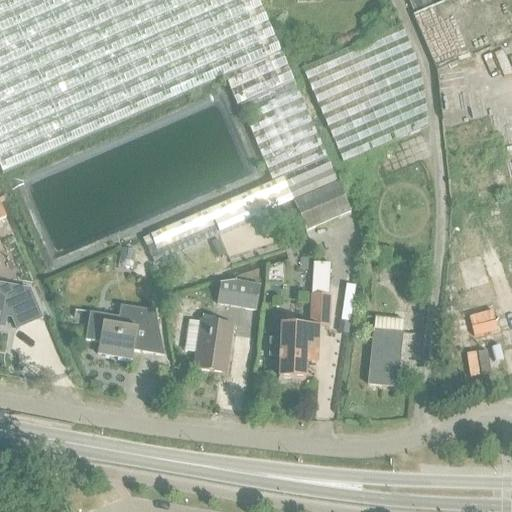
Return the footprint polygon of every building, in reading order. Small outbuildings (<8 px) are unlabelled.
[(227,78),(272,183),(326,160),(256,0),(0,0),(0,165),(3,174),(227,78)] [(405,0),(411,11),(436,0),(405,0)] [(359,18),(365,33),(385,24),(379,10),(359,18)] [(342,163),(426,127),(419,70),(401,26),(301,71),(342,163)] [(272,183),(142,240),(153,264),(293,202),(305,233),(350,214),(338,185),(337,184),(326,160),(272,183)] [(218,241),(211,244),(217,259),(224,256),(218,241)] [(370,269),(388,270),(390,250),(373,249),(370,269)] [(120,250),(119,259),(133,261),(134,252),(120,250)] [(299,258),(299,271),(308,272),(308,259),(299,258)] [(312,264),(311,295),(329,296),(330,265),(312,264)] [(234,284),(220,286),(217,306),(253,312),(257,288),(234,284)] [(0,329),(4,330),(6,319),(11,320),(16,332),(42,320),(29,290),(0,285),(0,329)] [(345,286),(340,322),(349,323),(355,287),(345,286)] [(315,343),(316,328),(330,328),(331,296),(329,296),(311,295),(310,327),(280,326),(280,341),(268,340),(268,357),(277,357),(277,366),(278,366),(278,379),(305,380),(305,365),(316,365),(317,343),(315,343)] [(171,297),(169,312),(196,316),(198,300),(171,297)] [(133,353),(163,358),(154,314),(120,308),(118,319),(89,315),(85,342),(99,345),(97,356),(132,361),(133,353)] [(373,325),(367,387),(396,390),(402,328),(403,321),(374,318),(373,325)] [(224,375),(231,328),(201,324),(194,371),(224,375)]
